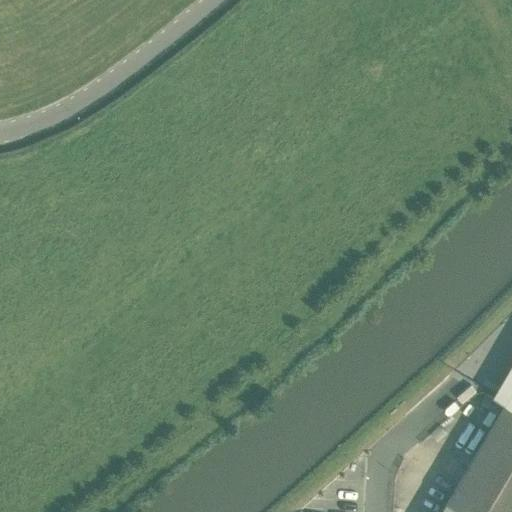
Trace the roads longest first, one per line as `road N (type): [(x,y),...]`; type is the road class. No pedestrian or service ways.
road 1 (unclassified): [(211,0),(90,99),(0,133)]
road 2 (unclassified): [(378,511),(381,456),(458,389)]
